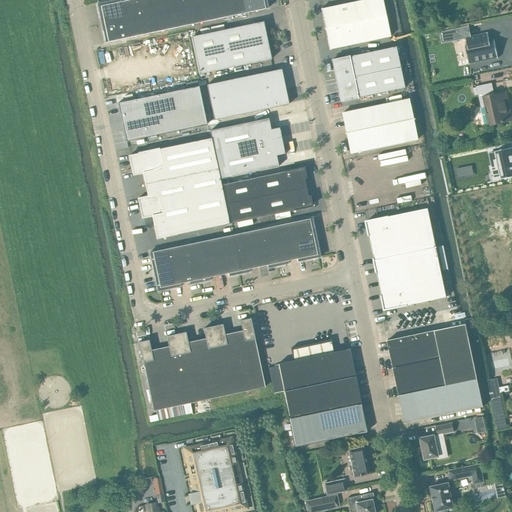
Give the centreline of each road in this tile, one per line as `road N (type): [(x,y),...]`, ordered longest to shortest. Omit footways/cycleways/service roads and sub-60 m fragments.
road 1 (unclassified): [(352,273),(144,315),(136,306),(81,0)]
road 2 (unclassified): [(352,273),(294,0)]
road 3 (unclassified): [(403,511),(352,273)]
